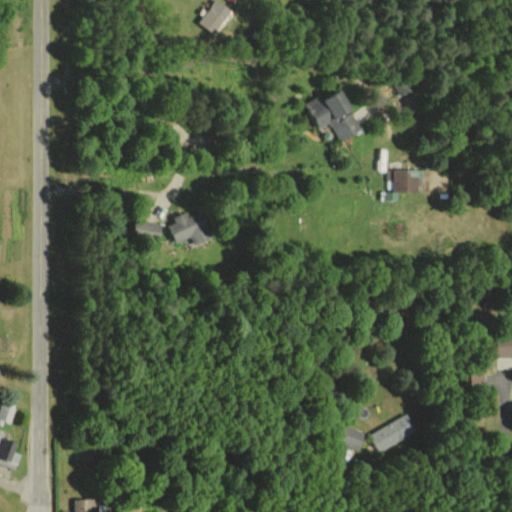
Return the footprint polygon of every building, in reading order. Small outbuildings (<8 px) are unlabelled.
[(212,0),(198,23),(214,33),(230,9),(216,0),(212,0)] [(338,142),(361,130),(339,89),(320,99),(318,94),(304,101),(318,127),(328,122),(338,142)] [(421,169),(392,169),(393,191),(382,191),(382,200),(397,199),(397,191),(421,191),(421,169)] [(173,241),(189,236),(192,244),(209,238),(199,208),(166,220),(173,241)] [(132,235),(158,239),(161,223),(135,219),(132,235)] [(511,358),(511,337),(497,338),(497,359),(511,358)] [(0,422),(8,425),(13,407),(0,403),(0,422)] [(376,449),(416,433),(409,414),(368,430),(376,449)] [(357,450),(364,433),(343,424),(336,441),(357,450)] [(16,440),(0,435),(0,462),(15,466),(18,453),(13,452),(16,440)] [(93,511),(94,498),(72,499),(72,511),(93,511)]
